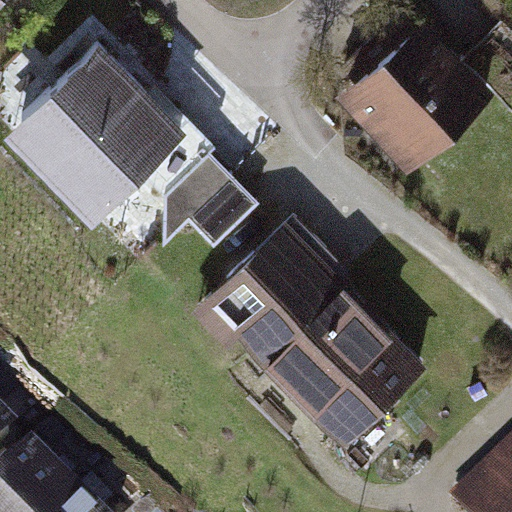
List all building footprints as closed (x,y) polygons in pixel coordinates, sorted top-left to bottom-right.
[(354,77),(364,88),(360,105),(376,122),(392,122),(418,150),(485,89),(419,17),(391,42),(400,52),(382,68),(374,58),(354,77)] [(7,123),(89,206),(136,160),(165,189),(208,145),(183,118),(179,122),(95,37),(7,123)] [(233,173),(208,145),(165,189),(164,238),(189,214),(233,173)] [(233,173),(189,214),(215,240),(258,199),(233,173)] [(288,217),(200,301),(228,330),(243,315),(350,426),(413,365),(308,255),(317,247),(288,217)] [(0,418),(0,439),(11,429),(0,418)] [(511,511),(511,437),(449,498),(462,511),(511,511)] [(29,447),(0,475),(0,511),(47,511),(71,488),(29,447)] [(95,511),(71,488),(47,511),(95,511)] [(173,511),(157,495),(138,511),(173,511)]
